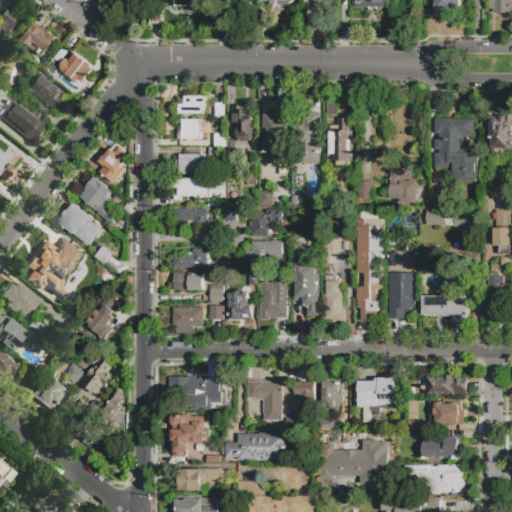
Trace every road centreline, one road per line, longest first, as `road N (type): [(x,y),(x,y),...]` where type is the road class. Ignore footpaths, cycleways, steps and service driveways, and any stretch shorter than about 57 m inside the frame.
road 1 (residential): [(0,247),(140,67),(420,65)]
road 2 (residential): [(141,511),(140,67)]
road 3 (residential): [(144,354),(511,353)]
road 4 (residential): [(493,511),(494,353)]
road 5 (residential): [(0,417),(115,511)]
